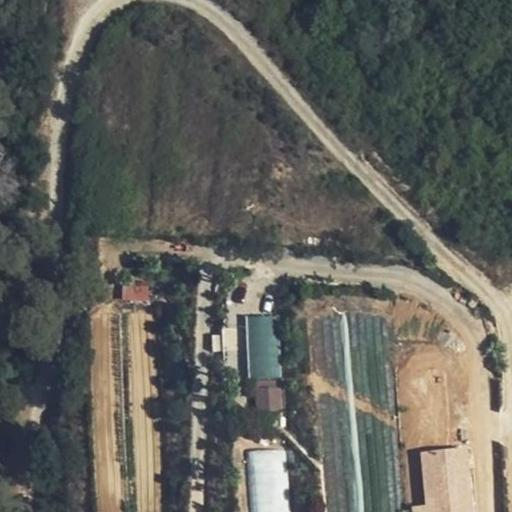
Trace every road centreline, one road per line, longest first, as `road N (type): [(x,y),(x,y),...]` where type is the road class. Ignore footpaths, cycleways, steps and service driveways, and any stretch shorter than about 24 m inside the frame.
road 1 (track): [(44,511),(64,142),(93,6),(103,0)]
road 2 (track): [(230,0),(510,294),(511,323)]
